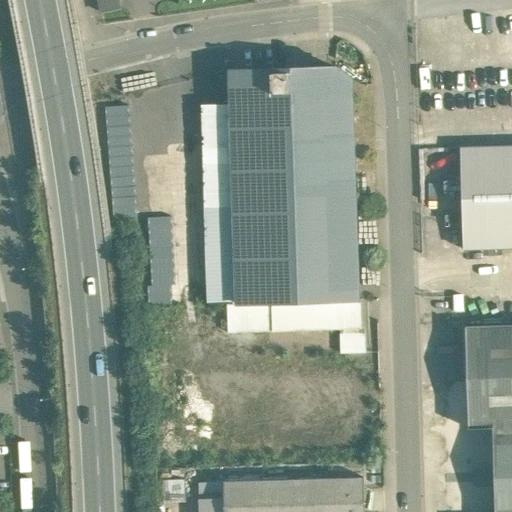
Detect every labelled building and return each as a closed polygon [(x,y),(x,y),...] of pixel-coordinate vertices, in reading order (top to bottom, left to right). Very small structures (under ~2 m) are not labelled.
[(119,9),(116,0),(99,0),(102,12),(119,9)] [(337,67),(232,68),(238,302),(238,303),(359,299),(353,79),(337,67)] [(511,146),(462,148),(464,248),(511,246),(511,146)] [(359,299),(238,303),(238,302),(228,302),(228,303),(228,332),(341,328),(342,352),(362,352),(360,299),(359,299)] [(511,511),(511,324),(466,326),(469,427),(458,427),(460,511),(511,511)] [(364,511),(364,477),(201,482),(201,511),(364,511)]
